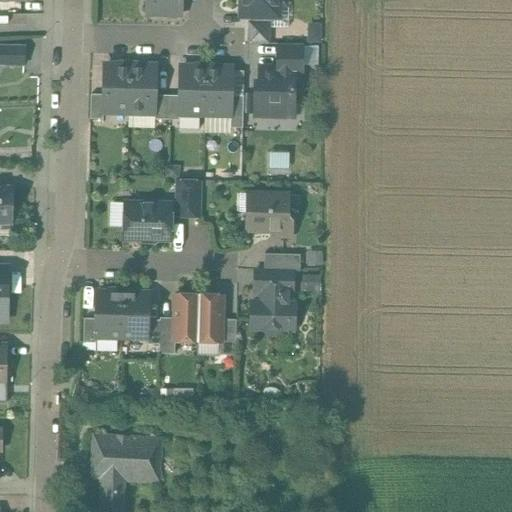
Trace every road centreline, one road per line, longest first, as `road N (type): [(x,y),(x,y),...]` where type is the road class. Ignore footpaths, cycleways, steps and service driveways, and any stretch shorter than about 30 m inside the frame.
road 1 (residential): [(39,511),(59,263)]
road 2 (residential): [(59,263),(73,38)]
road 3 (residential): [(59,263),(225,268)]
road 4 (residential): [(73,38),(225,41)]
